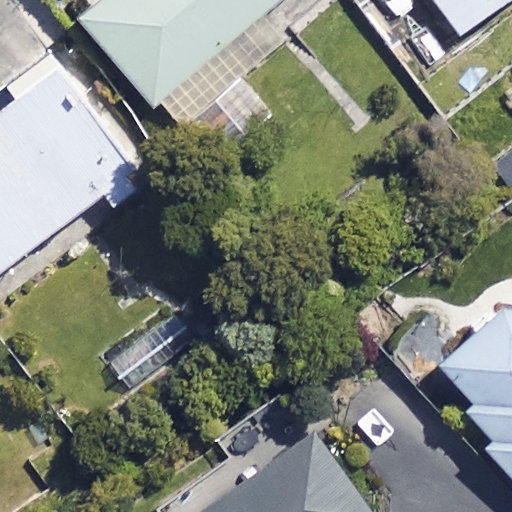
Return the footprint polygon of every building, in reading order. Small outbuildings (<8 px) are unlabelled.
[(260,0),(73,0),(66,7),(145,99),(260,0)] [(498,0),(431,0),(457,33),(498,0)] [(141,175),(42,42),(0,73),(0,255),(95,185),(106,201),(141,175)] [(266,116),(236,79),(186,119),(216,157),(266,116)] [(511,309),(492,287),(416,356),(480,427),(473,433),(511,476),(511,309)] [(366,511),(368,510),(297,421),(188,508),(191,511),(366,511)]
